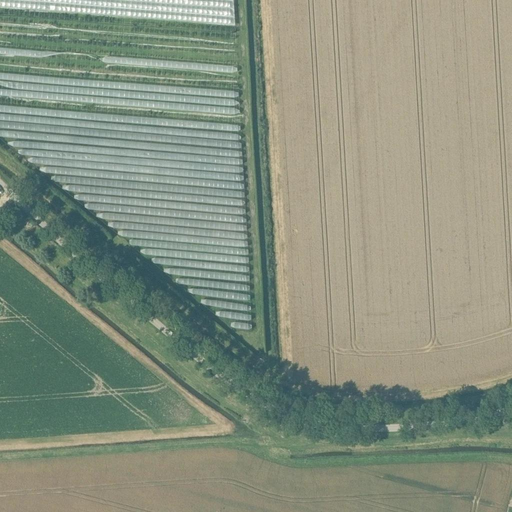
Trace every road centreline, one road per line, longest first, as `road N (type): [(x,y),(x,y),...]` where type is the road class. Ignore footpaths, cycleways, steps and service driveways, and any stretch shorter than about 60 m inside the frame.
road 1 (track): [(511,375),(435,392),(362,396),(291,386),(273,372),(250,0)]
road 2 (unclassified): [(511,410),(361,429),(275,412),(189,354),(0,184)]
road 3 (track): [(0,458),(511,437)]
road 4 (track): [(0,241),(220,420)]
